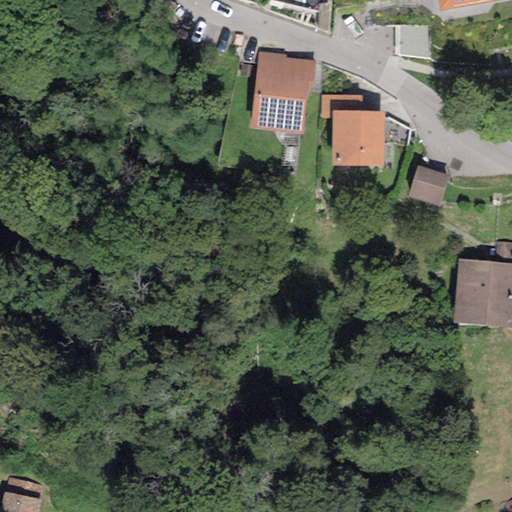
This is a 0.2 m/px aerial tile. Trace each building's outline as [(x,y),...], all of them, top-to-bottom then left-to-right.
[(432,22),(398,25),(401,53),(435,57),(432,22)] [(325,59),(270,55),(264,130),(320,134),(325,59)] [(385,117),(333,118),(334,173),(386,172),(385,117)] [(453,180),(419,171),(411,202),(445,210),(453,180)] [(511,267),(457,265),(454,329),(511,332),(511,267)] [(47,511),(49,501),(7,494),(4,511),(47,511)]
